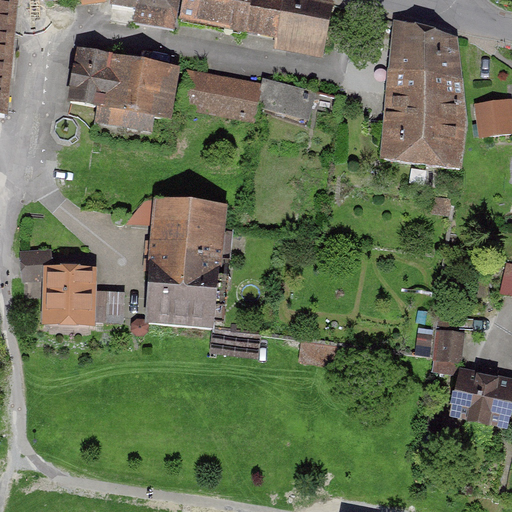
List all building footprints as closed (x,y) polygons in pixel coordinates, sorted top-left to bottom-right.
[(0,0),(0,119),(6,120),(12,56),(17,0),(0,0)] [(177,0),(111,0),(109,13),(174,23),(177,0)] [(332,0),(182,0),(178,22),(323,49),(332,0)] [(464,84),(460,40),(394,24),(389,78),(464,84)] [(177,69),(78,55),(71,106),(170,120),(177,69)] [(258,92),(193,77),(186,111),(250,126),(258,92)] [(468,124),(464,84),(389,78),(382,168),(464,175),(468,124)] [(483,138),(511,132),(511,96),(477,102),(483,138)] [(226,214),(159,208),(148,332),(215,338),(226,214)] [(97,273),(44,271),(43,330),(96,331),(97,273)] [(421,329),(416,352),(432,355),(437,332),(421,329)] [(511,384),(462,372),(450,421),(507,435),(511,417),(511,384)]
